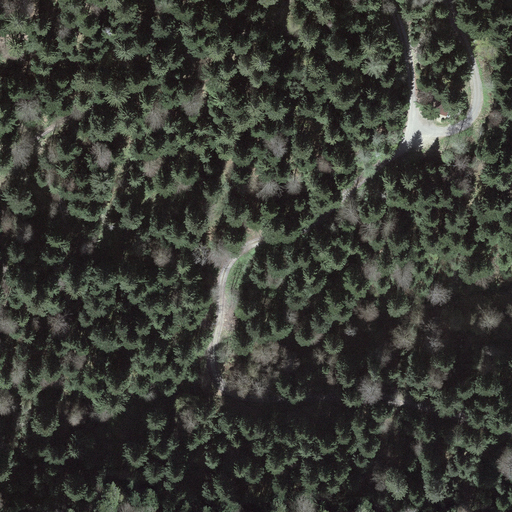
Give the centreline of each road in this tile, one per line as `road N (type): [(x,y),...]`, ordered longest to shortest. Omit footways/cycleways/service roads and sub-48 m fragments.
road 1 (track): [(419,126),(314,223),(247,246),(228,262),(213,372),(237,396),(386,397),(511,431)]
road 2 (track): [(287,0),(253,33),(69,116),(0,165)]
road 3 (track): [(391,0),(407,45),(412,109),(419,126),(440,132),(467,122),(479,101),(448,0)]
